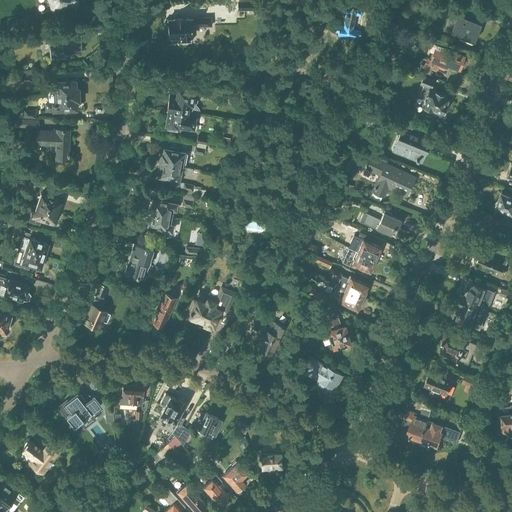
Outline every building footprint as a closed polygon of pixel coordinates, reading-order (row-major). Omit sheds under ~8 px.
[(48,0),(52,9),(70,3),(71,5),(74,7),(78,5),(80,2),(78,0),(48,0)] [(254,0),(238,1),(238,10),(254,10),(254,0)] [(436,3),(434,11),(451,14),(453,7),(436,3)] [(336,4),(324,35),(351,46),(363,15),(336,4)] [(451,33),(460,36),(459,37),(473,43),(473,41),(474,42),(481,24),(458,15),(451,33)] [(165,19),(166,27),(168,28),(169,42),(191,41),(191,38),(192,38),(192,37),(193,37),(192,27),(212,26),(212,17),(185,18),(185,17),(175,17),(175,19),(165,19)] [(383,25),(396,31),(399,25),(385,19),(383,25)] [(62,33),(62,35),(49,36),(50,58),(65,57),(65,52),(82,51),(81,32),(62,33)] [(438,65),(445,68),(446,65),(460,70),(464,57),(443,49),(442,51),(435,48),(430,59),(428,58),(425,65),(436,70),(438,65)] [(424,108),(430,110),(431,108),(443,113),(443,111),(445,112),(447,106),(446,106),(449,97),(430,90),(434,80),(423,75),(420,84),(423,86),(420,94),(427,97),(423,105),(425,106),(424,108)] [(294,85),(310,86),(311,79),(295,78),(294,85)] [(44,82),(44,89),(54,89),(55,96),(79,95),(79,88),(76,88),(75,80),(44,82)] [(169,95),(167,110),(196,114),(200,115),(200,113),(200,111),(200,110),(200,108),(199,107),(198,106),(197,105),(196,104),(198,100),(192,99),(193,91),(178,88),(176,96),(169,95)] [(209,91),(200,89),(199,96),(208,97),(209,91)] [(55,96),(55,102),(45,103),(45,110),(77,109),(76,101),(79,101),(79,95),(55,96)] [(167,110),(169,110),(166,130),(176,131),(177,125),(187,127),(186,128),(192,129),(193,129),(194,129),(195,128),(195,127),(196,126),(197,118),(196,118),(196,114),(167,110)] [(399,117),(397,122),(412,128),(414,123),(399,117)] [(9,127),(39,128),(39,119),(9,118),(9,127)] [(401,125),(391,150),(411,158),(421,162),(425,154),(431,138),(401,125)] [(54,145),(55,145),(55,158),(68,159),(69,129),(56,129),(37,129),(36,145),(42,145),(42,144),(45,144),(45,145),(51,145),(51,144),(54,144),(54,145)] [(197,142),(206,144),(206,145),(212,146),(213,144),(209,143),(210,139),(207,139),(207,137),(198,136),(197,142)] [(194,153),(204,155),(205,148),(195,146),(194,153)] [(163,154),(161,153),(160,161),(185,167),(188,153),(164,148),(163,154)] [(371,157),(366,169),(378,175),(372,189),(383,195),(387,186),(406,194),(414,177),(385,164),(388,158),(379,153),(376,160),(371,157)] [(162,180),(163,180),(164,180),(165,181),(167,180),(168,180),(168,178),(180,180),(181,173),(184,173),(186,172),(192,173),(193,168),(185,167),(160,161),(160,162),(162,162),(159,176),(161,176),(160,178),(162,180)] [(26,174),(13,171),(11,181),(23,184),(26,174)] [(184,193),(195,195),(205,197),(206,190),(200,189),(201,187),(194,185),(194,184),(171,180),(168,190),(184,193)] [(61,199),(40,192),(36,205),(57,211),(61,199)] [(495,207),(511,214),(511,195),(502,192),(495,207)] [(183,198),(182,205),(193,207),(195,195),(184,193),(183,198)] [(152,205),(150,205),(149,212),(170,217),(172,208),(175,209),(177,203),(165,201),(165,199),(161,198),(161,200),(153,199),(152,205)] [(57,211),(36,205),(34,211),(33,211),(31,217),(33,218),(33,217),(53,223),(57,211)] [(13,214),(0,210),(0,218),(11,222),(13,214)] [(360,221),(377,228),(391,234),(395,225),(397,227),(400,220),(391,215),(392,213),(385,210),(381,219),(364,212),(360,221)] [(148,226),(154,228),(153,232),(167,236),(168,230),(171,231),(172,225),(169,224),(170,217),(149,212),(148,220),(149,220),(148,226)] [(13,233),(22,236),(18,247),(45,255),(48,243),(30,237),(31,234),(24,232),(26,226),(16,223),(13,233)] [(197,231),(195,244),(204,245),(206,233),(197,231)] [(349,233),(344,245),(348,247),(356,250),(376,259),(382,246),(349,233)] [(154,249),(134,243),(125,274),(144,280),(154,249)] [(202,248),(185,246),(185,254),(200,256),(200,253),(202,253),(202,248)] [(13,264),(24,267),(24,268),(29,269),(30,265),(41,268),(45,255),(18,247),(13,264)] [(348,247),(342,262),(355,267),(356,266),(370,272),(376,259),(356,250),(348,247)] [(487,268),(486,269),(486,270),(497,274),(498,272),(502,274),(508,259),(502,257),(489,252),(488,253),(482,251),(477,263),(487,268)] [(315,261),(324,265),(327,259),(318,255),(315,261)] [(0,267),(7,270),(12,271),(14,265),(0,260),(0,267)] [(165,275),(160,287),(168,290),(173,279),(165,275)] [(348,278),(342,275),(337,286),(363,297),(369,285),(349,276),(348,278)] [(27,291),(28,285),(0,276),(0,283),(6,285),(4,293),(23,299),(23,300),(26,301),(29,300),(31,294),(28,291),(27,291)] [(220,285),(220,287),(214,284),(209,294),(201,294),(199,299),(196,297),(195,299),(193,298),(184,319),(199,325),(200,322),(203,324),(202,326),(212,330),(213,328),(215,329),(221,313),(227,316),(238,292),(220,285)] [(472,284),(470,288),(467,287),(465,292),(463,291),(460,299),(486,310),(493,293),(472,284)] [(333,296),(339,299),(338,301),(358,310),(363,297),(337,286),(333,296)] [(309,295),(325,302),(328,296),(312,288),(309,295)] [(152,321),(156,323),(156,324),(156,326),(160,328),(161,326),(162,326),(164,327),(178,297),(165,292),(152,321)] [(458,309),(456,313),(456,314),(459,316),(456,321),(479,330),(487,311),(486,310),(460,299),(456,308),(458,309)] [(93,304),(85,322),(99,327),(102,320),(107,322),(111,313),(107,311),(108,310),(98,306),(99,301),(95,300),(93,304)] [(324,318),(322,319),(325,329),(328,328),(334,348),(350,343),(345,326),(340,327),(339,323),(340,323),(336,310),(338,309),(338,308),(325,302),(322,309),(323,313),(324,318)] [(259,339),(262,341),(258,348),(271,354),(284,327),(270,321),(275,312),(255,303),(250,313),(260,317),(259,319),(267,323),(263,331),(259,339)] [(0,330),(1,334),(10,329),(8,325),(11,316),(0,312),(0,330)] [(234,317),(227,334),(233,337),(241,320),(234,317)] [(443,347),(441,352),(469,363),(473,353),(474,354),(478,344),(465,340),(465,342),(454,338),(455,336),(446,332),(440,346),(443,347)] [(494,341),(504,345),(506,339),(497,335),(494,341)] [(493,341),(483,337),(481,344),(491,348),(491,347),(493,348),(495,343),(493,342),(493,341)] [(323,386),(323,388),(324,390),(327,392),(330,392),(332,391),(342,374),(330,367),(334,361),(315,350),(309,347),(305,353),(309,355),(302,370),(307,373),(319,379),(317,382),(323,386)] [(425,384),(432,387),(429,394),(437,397),(439,391),(447,394),(454,378),(455,376),(438,369),(436,372),(430,370),(425,384)] [(465,374),(461,383),(466,385),(464,390),(476,395),(481,380),(465,374)] [(119,404),(127,404),(142,405),(143,397),(142,396),(143,387),(137,386),(137,384),(131,384),(131,386),(123,385),(123,386),(118,387),(118,392),(121,394),(120,396),(119,404)] [(77,394),(60,407),(74,425),(101,405),(94,397),(91,398),(90,396),(85,400),(80,393),(78,395),(77,394)] [(180,422),(181,423),(184,417),(181,416),(180,415),(187,402),(178,397),(177,399),(170,395),(165,393),(160,403),(165,405),(160,415),(167,418),(166,419),(169,421),(169,420),(177,424),(179,421),(180,422)] [(431,412),(430,412),(433,405),(419,400),(416,407),(423,409),(420,417),(415,416),(416,413),(409,411),(406,419),(404,418),(401,426),(403,427),(400,435),(409,438),(410,436),(420,439),(428,420),(431,412)] [(510,432),(511,433),(511,404),(511,405),(511,406),(500,407),(501,413),(500,413),(502,426),(503,426),(504,433),(510,432)] [(113,405),(104,406),(106,422),(114,422),(113,414),(113,406),(113,405)] [(135,418),(133,418),(132,428),(142,428),(142,419),(141,419),(142,411),(136,411),(135,418)] [(215,435),(222,421),(217,419),(218,417),(206,412),(205,413),(202,412),(195,425),(215,435)] [(436,424),(428,420),(420,439),(438,446),(442,433),(457,439),(460,432),(440,425),(440,423),(437,421),(436,424)] [(177,438),(185,426),(181,423),(180,422),(179,421),(177,424),(167,437),(170,440),(175,435),(176,436),(177,438)] [(177,438),(179,440),(183,444),(191,431),(185,426),(177,438)] [(176,436),(163,448),(166,452),(179,440),(177,438),(176,436)] [(30,441),(22,451),(32,458),(29,463),(42,473),(53,459),(53,460),(61,449),(50,440),(42,450),(30,441)] [(156,453),(161,458),(167,453),(166,452),(163,448),(156,453)] [(274,451),(274,453),(260,454),(262,468),(281,467),(284,465),(284,460),(281,459),(281,450),(274,451)] [(152,457),(156,462),(161,458),(156,453),(152,457)] [(244,477),(248,473),(239,463),(237,464),(235,462),(232,464),(234,467),(229,471),(223,477),(236,492),(247,481),(244,477)] [(203,486),(208,492),(209,491),(218,501),(226,493),(220,485),(223,482),(208,465),(202,469),(211,479),(203,486)] [(0,510),(2,511),(18,492),(1,479),(0,480),(0,510)] [(191,480),(189,482),(188,481),(176,491),(189,506),(190,505),(196,511),(199,511),(207,506),(202,499),(201,498),(205,495),(191,480)] [(164,511),(183,511),(186,508),(178,498),(170,489),(162,496),(171,505),(164,511)]
